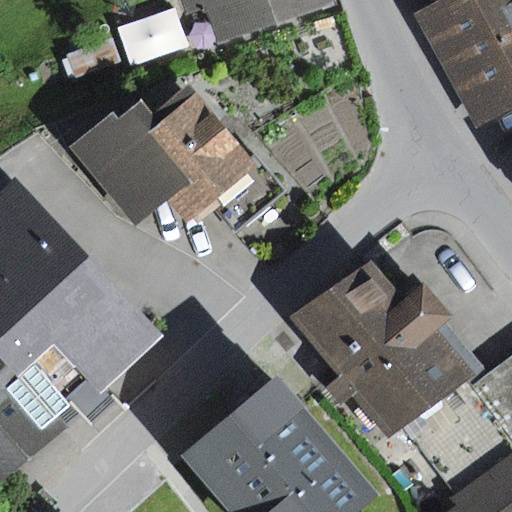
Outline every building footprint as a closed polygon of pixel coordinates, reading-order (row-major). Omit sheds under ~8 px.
[(186,0),(194,21),(215,14),(228,52),(347,13),(343,0),(186,0)] [(511,0),(453,0),(419,18),(480,129),(511,112),(511,0)] [(121,112),(72,151),(139,234),(174,206),(193,230),(217,211),(237,235),(287,195),(270,173),(266,176),(196,88),(162,115),(151,101),(128,119),(121,112)] [(0,344),(9,355),(24,343),(47,370),(80,411),(163,338),(30,198),(0,225),(0,344)] [(376,264),(297,323),(395,444),(409,434),(482,380),(447,337),(463,323),(434,287),(412,306),(376,264)] [(0,344),(0,495),(76,433),(67,423),(33,382),(47,370),(24,343),(9,355),(0,344)] [(511,357),(482,380),(409,434),(458,498),(511,462),(511,357)] [(80,411),(47,370),(33,382),(67,423),(80,411)] [(293,381),(197,462),(239,511),(381,511),(394,501),(293,381)] [(460,509),(455,511),(511,511),(511,462),(458,498),(453,500),(460,509)]
